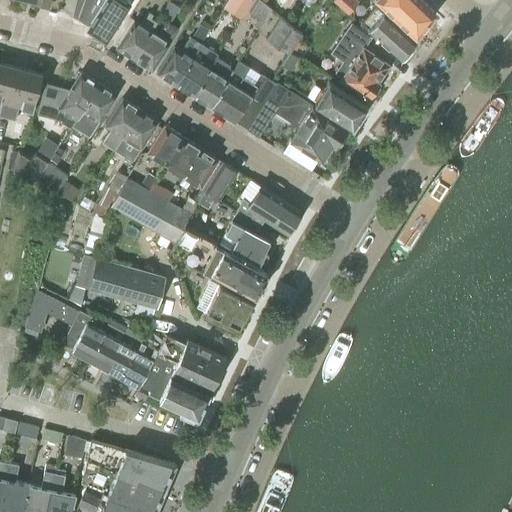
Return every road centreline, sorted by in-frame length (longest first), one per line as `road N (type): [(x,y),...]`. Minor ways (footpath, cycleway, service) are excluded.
road 1 (residential): [(353,221),(67,35),(0,19)]
road 2 (unclassified): [(210,511),(267,381),(353,221)]
road 3 (unclassified): [(353,221),(489,32)]
